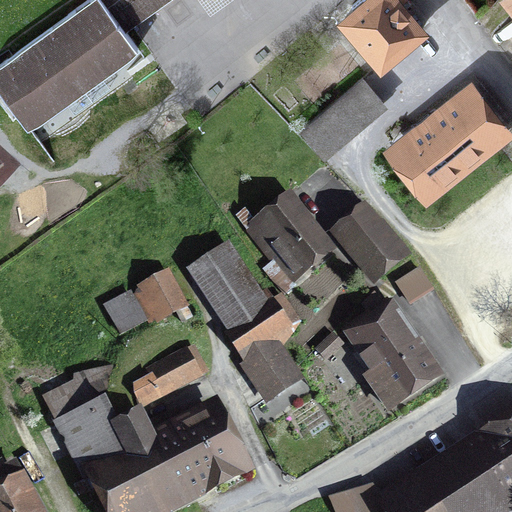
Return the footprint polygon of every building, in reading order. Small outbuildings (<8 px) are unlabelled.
[(137,45),(122,25),(102,0),(87,0),(0,62),(0,87),(26,124),(137,45)] [(102,0),(122,25),(154,1),(152,0),(102,0)] [(422,29),(396,0),(367,0),(344,19),(381,63),(422,29)] [(363,78),(303,128),(322,152),(383,101),(363,78)] [(502,130),(470,90),(415,133),(404,118),(385,133),(428,189),(502,130)] [(295,285),(289,278),(326,248),(289,201),(257,227),(244,210),(237,215),(271,261),(263,268),(284,295),(295,285)] [(340,230),(378,274),(398,257),(361,212),(340,230)] [(227,245),(198,265),(232,317),(224,322),(251,364),(246,367),(267,398),(298,377),(278,347),(296,324),(283,297),(274,303),(267,293),(261,297),(227,245)] [(431,287),(419,268),(397,283),(409,301),(431,287)] [(149,322),(181,304),(166,276),(134,294),(149,322)] [(431,375),(383,302),(381,304),(373,293),(362,303),(368,312),(343,329),(362,358),(371,352),(381,366),(365,377),(386,406),(431,375)] [(94,337),(118,325),(103,298),(80,309),(84,318),(71,325),(79,341),(92,334),(94,337)] [(325,354),(339,339),(333,333),(319,348),(325,354)] [(151,378),(135,386),(145,404),(200,375),(187,350),(147,371),(151,378)] [(86,479),(93,476),(134,455),(122,430),(106,399),(106,387),(112,368),(75,377),(84,408),(57,422),(86,479)] [(143,420),(122,430),(134,455),(93,476),(111,511),(144,511),(239,464),(214,413),(155,443),(145,424),(143,420)] [(435,474),(385,507),(388,511),(493,511),(511,500),(511,425),(449,466),(448,463),(443,462),(435,468),(434,472),(435,474)] [(34,511),(11,467),(0,472),(0,511),(34,511)]
